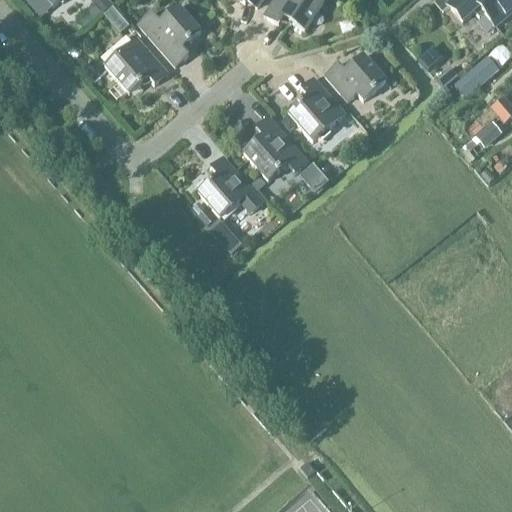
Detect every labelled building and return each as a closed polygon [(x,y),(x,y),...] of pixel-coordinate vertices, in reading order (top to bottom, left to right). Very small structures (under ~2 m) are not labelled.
[(43,0),(52,10),(58,5),(63,6),(69,0),(43,0)] [(102,0),(98,0),(92,5),(103,17),(111,10),(102,0)] [(246,4),(257,11),(264,0),(225,0),(229,4),(232,0),(234,0),(245,7),(246,4)] [(278,29),(284,21),(304,35),(324,6),(314,0),(276,0),(263,19),(278,29)] [(477,22),(483,18),(494,31),(511,14),(511,0),(454,0),(446,8),(448,11),(461,26),(472,16),(477,22)] [(178,10),(160,26),(151,16),(138,28),(175,71),(188,59),(182,52),(201,36),(178,10)] [(112,11),(103,18),(120,37),(128,29),(112,11)] [(137,42),(104,70),(129,98),(148,82),(154,89),(168,78),(137,42)] [(433,50),(419,62),(429,74),(443,62),(433,50)] [(345,75),(338,68),(325,80),(347,106),(357,97),(363,105),(386,85),(363,59),(345,75)] [(463,80),(475,93),(497,74),(485,61),(463,80)] [(450,71),(436,83),(443,92),(449,87),(457,79),(450,71)] [(288,117),(313,146),(318,141),(323,141),(330,136),(330,131),(345,118),(314,82),(300,94),(307,101),(288,117)] [(503,101),(491,111),(497,119),(510,108),(503,101)] [(511,111),(510,108),(497,119),(504,126),(511,119),(511,111)] [(297,127),(289,118),(281,125),(289,134),(297,127)] [(262,140),(243,157),(268,185),(286,169),(295,178),(308,166),(269,121),(255,133),(262,140)] [(473,140),(481,132),(475,126),(467,133),(473,140)] [(484,133),(493,144),(502,136),(493,126),(484,133)] [(216,180),(198,196),(220,222),(239,206),(249,218),(263,206),(252,194),(223,161),(210,173),(216,180)] [(314,167),(301,179),(315,196),(329,184),(314,167)] [(258,180),(251,186),(257,194),(264,187),(258,180)] [(204,213),(198,218),(207,228),(213,223),(204,213)]
